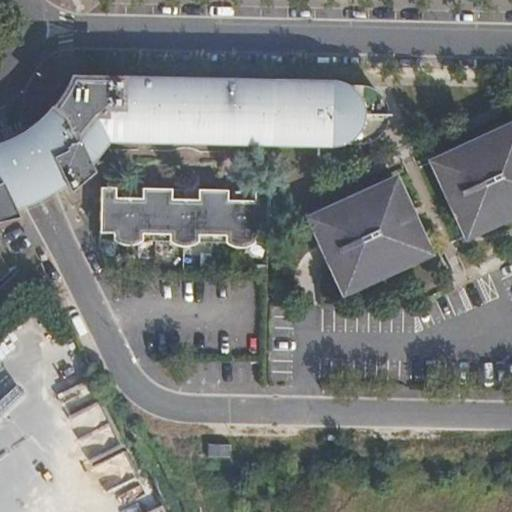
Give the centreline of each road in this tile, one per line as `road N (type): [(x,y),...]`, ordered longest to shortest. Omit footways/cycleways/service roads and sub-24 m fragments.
road 1 (residential): [(0,106),(133,392),(186,415),(511,424)]
road 2 (unclassified): [(31,37),(66,30),(511,42)]
